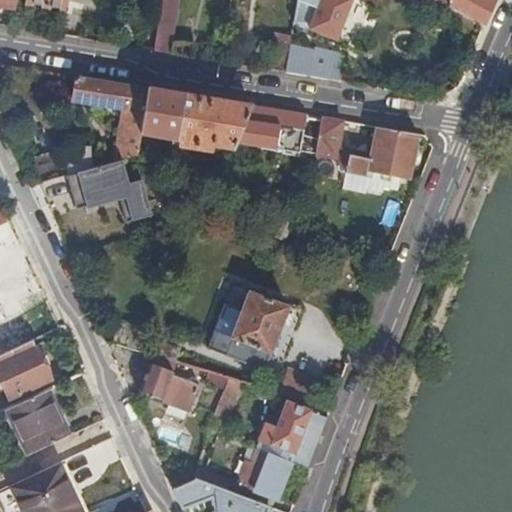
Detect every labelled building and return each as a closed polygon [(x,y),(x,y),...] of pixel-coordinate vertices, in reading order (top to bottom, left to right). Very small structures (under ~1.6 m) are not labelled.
[(162,0),(158,23),(154,48),(169,50),(178,0),(162,0)] [(299,0),(296,21),(338,37),(352,0),(299,0)] [(445,0),(485,22),(494,0),(445,0)] [(276,38),(271,67),(288,70),(293,42),(294,33),(285,31),(284,39),(276,38)] [(293,42),(288,70),(342,79),(343,54),(293,42)] [(147,87),(77,76),(73,101),(94,104),(104,105),(122,108),(114,160),(136,155),(137,153),(140,132),(147,87)] [(251,104),(147,87),(140,132),(172,137),(171,144),(211,149),(211,143),(234,147),(236,141),(251,104)] [(342,119),(251,104),(236,141),(336,156),(342,119)] [(409,175),(418,132),(376,125),(371,156),(345,152),(342,166),(409,175)] [(62,175),(88,167),(92,166),(91,146),(76,147),(77,156),(58,161),(62,175)] [(62,175),(53,178),(56,187),(91,177),(88,167),(62,175)] [(239,210),(244,197),(224,190),(221,198),(227,201),(225,204),(239,210)] [(0,233),(14,227),(0,198),(0,233)] [(60,325),(41,284),(0,303),(0,354),(32,339),(60,325)] [(265,368),(288,305),(250,291),(243,309),(235,305),(229,320),(237,323),(226,353),(265,368)] [(118,326),(113,342),(147,353),(150,344),(142,342),(144,334),(118,326)] [(50,377),(32,339),(0,354),(0,379),(8,397),(50,377)] [(156,340),(152,354),(153,355),(175,362),(179,347),(156,340)] [(175,362),(153,355),(150,362),(174,370),(177,362),(175,362)] [(174,370),(150,362),(147,372),(139,370),(138,377),(144,379),(141,389),(192,407),(200,384),(173,374),(174,370)] [(229,377),(210,371),(206,382),(225,388),(229,377)] [(225,388),(214,415),(232,423),(248,383),(229,377),(225,388)] [(70,434),(47,387),(7,406),(30,453),(70,434)] [(265,427),(259,444),(258,446),(291,460),(310,409),(287,400),(277,425),(275,431),(265,427)] [(308,467),(327,416),(310,409),(291,460),(308,467)] [(267,422),(265,427),(275,431),(277,425),(267,422)] [(286,473),(303,480),(308,467),(291,460),(258,446),(252,462),(251,463),(245,477),(240,476),(237,481),(277,497),(286,473)] [(245,477),(251,463),(245,460),(240,476),(245,477)] [(84,511),(62,462),(9,486),(21,511),(84,511)] [(198,467),(195,477),(230,490),(234,480),(198,467)] [(195,477),(174,488),(183,506),(212,494),(214,511),(286,511),(230,490),(195,477)]
